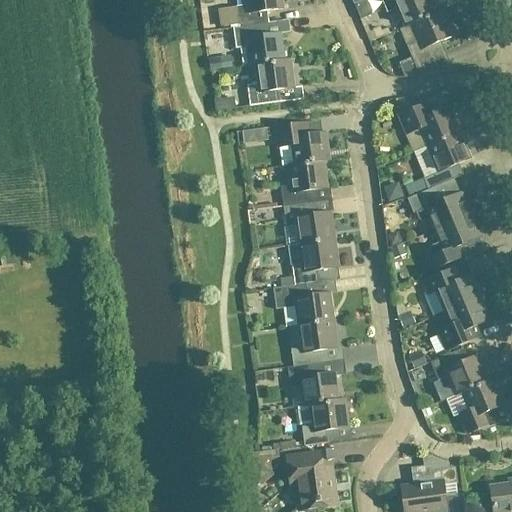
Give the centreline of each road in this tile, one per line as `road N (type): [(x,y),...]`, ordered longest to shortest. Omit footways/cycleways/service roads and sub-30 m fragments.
road 1 (unclassified): [(404,413),(385,338),(365,89)]
road 2 (unclassified): [(365,89),(510,74)]
road 3 (unclassified): [(511,436),(441,452),(404,413)]
